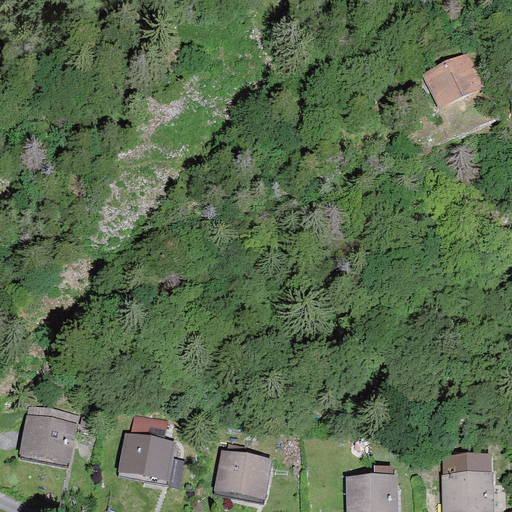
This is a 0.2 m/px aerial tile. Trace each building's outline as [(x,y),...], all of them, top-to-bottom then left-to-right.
[(468,55),(427,73),(443,107),(483,89),(468,55)] [(28,417),(21,457),(71,466),(78,427),(28,417)] [(135,417),(132,433),(165,438),(168,421),(135,417)] [(128,436),(121,479),(169,486),(176,443),(128,436)] [(271,458),(223,450),(216,495),(263,503),(271,458)] [(443,455),(443,511),(493,511),(492,454),(443,455)] [(347,478),(349,511),(395,511),(394,475),(347,478)]
